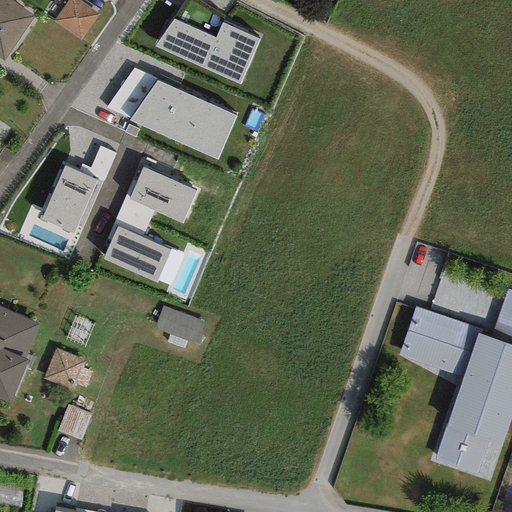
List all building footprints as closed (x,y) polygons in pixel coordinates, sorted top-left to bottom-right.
[(34,16),(9,0),(0,0),(0,57),(3,60),(34,16)] [(99,14),(78,0),(66,0),(52,22),(80,41),(99,14)] [(258,40),(221,23),(215,38),(173,19),(154,45),(239,85),(258,40)] [(237,117),(132,69),(104,107),(130,119),(128,121),(218,161),(237,117)] [(81,164),(77,172),(97,181),(102,183),(115,153),(99,146),(90,168),(81,164)] [(77,172),(64,166),(40,220),(72,234),(97,181),(77,172)] [(196,191),(142,168),(135,183),(128,200),(153,210),(181,223),(196,191)] [(141,237),(153,210),(128,200),(135,183),(131,181),(106,239),(110,240),(116,226),(141,237)] [(170,250),(116,226),(110,240),(102,259),(156,283),(170,250)] [(511,291),(506,289),(489,338),(511,345),(511,291)] [(206,322),(162,305),(153,328),(197,345),(206,322)] [(0,398),(9,403),(27,360),(24,359),(39,324),(0,307),(0,398)] [(477,334),(480,335),(482,330),(414,307),(397,355),(462,377),(477,334)] [(480,335),(477,334),(462,377),(435,460),(477,474),(487,442),(500,446),(511,409),(511,345),(489,338),(480,335)] [(85,361),(54,348),(42,378),(73,391),(85,361)] [(67,405),(57,431),(80,441),(91,414),(67,405)]
